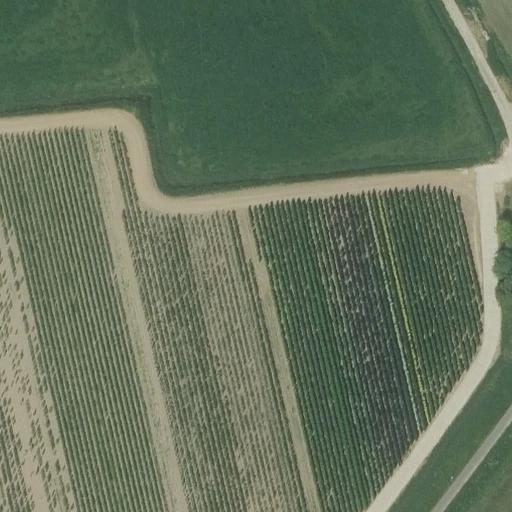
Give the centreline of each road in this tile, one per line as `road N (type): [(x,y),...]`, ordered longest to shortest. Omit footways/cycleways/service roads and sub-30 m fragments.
road 1 (unclassified): [(443,0),(511,135)]
road 2 (unclassified): [(511,411),(434,511)]
